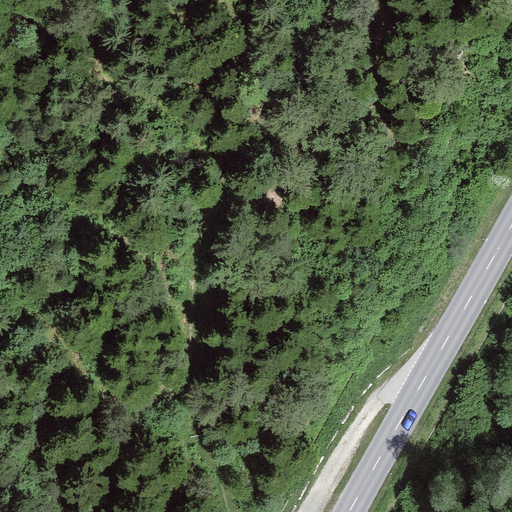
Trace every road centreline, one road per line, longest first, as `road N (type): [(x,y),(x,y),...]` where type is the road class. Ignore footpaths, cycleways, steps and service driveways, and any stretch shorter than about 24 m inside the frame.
road 1 (tertiary): [(511,231),(352,511)]
road 2 (track): [(435,366),(383,401),(312,511)]
